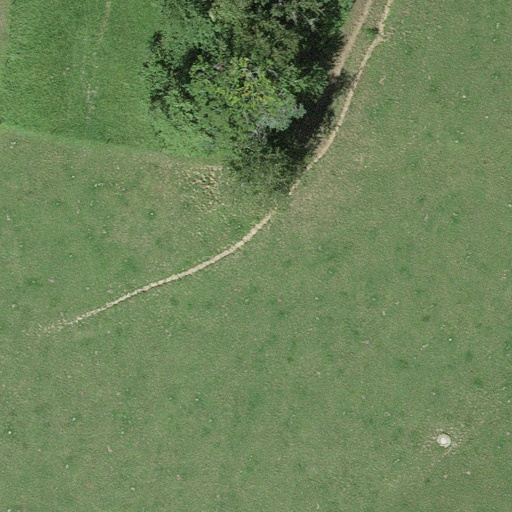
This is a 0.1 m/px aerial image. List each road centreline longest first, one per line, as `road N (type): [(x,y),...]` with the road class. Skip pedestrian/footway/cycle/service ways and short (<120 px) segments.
road 1 (motorway): [(0,20),(436,511)]
road 2 (motorway): [(511,144),(384,0)]
